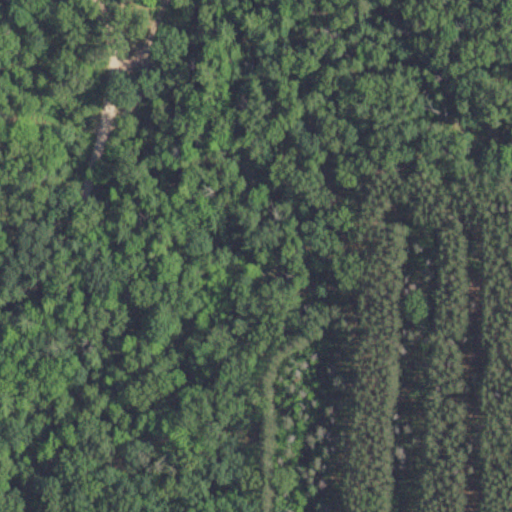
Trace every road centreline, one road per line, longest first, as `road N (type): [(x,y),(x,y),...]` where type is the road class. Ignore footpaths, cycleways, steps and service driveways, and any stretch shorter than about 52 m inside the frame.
road 1 (track): [(0,315),(83,179),(106,92),(98,0)]
road 2 (track): [(167,0),(143,52),(139,97),(97,131)]
